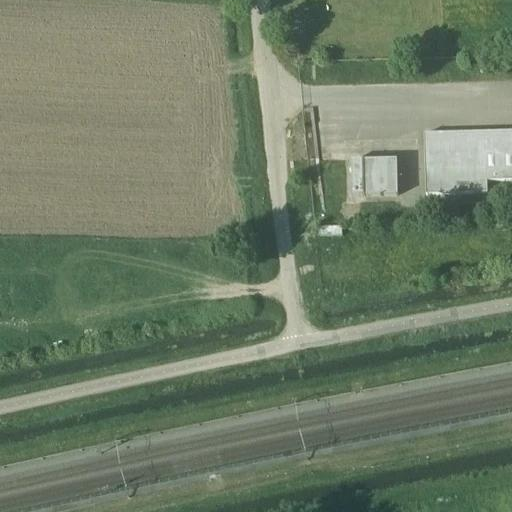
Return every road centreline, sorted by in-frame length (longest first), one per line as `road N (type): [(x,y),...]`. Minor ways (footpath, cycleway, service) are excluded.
road 1 (unclassified): [(296,344),(259,0)]
road 2 (unknown): [(269,97),(511,94)]
